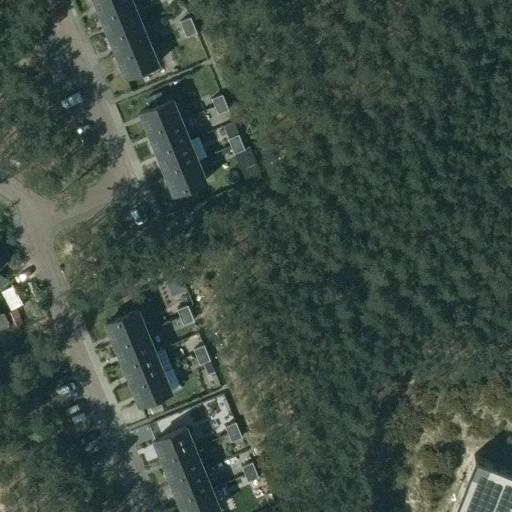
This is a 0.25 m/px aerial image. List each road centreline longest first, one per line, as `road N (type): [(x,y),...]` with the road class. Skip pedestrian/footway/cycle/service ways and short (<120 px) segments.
road 1 (residential): [(35,220),(36,252),(142,511)]
road 2 (residential): [(35,220),(127,183),(59,4)]
